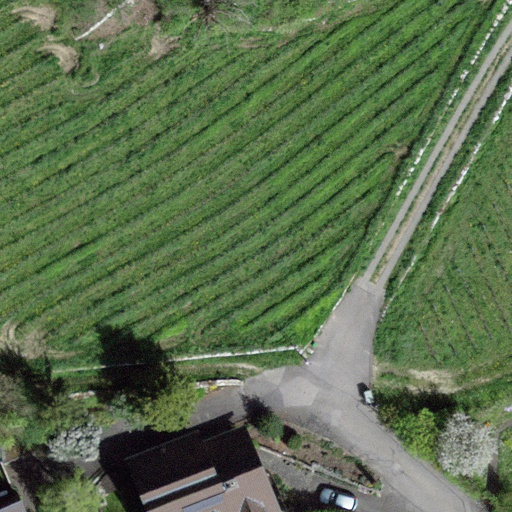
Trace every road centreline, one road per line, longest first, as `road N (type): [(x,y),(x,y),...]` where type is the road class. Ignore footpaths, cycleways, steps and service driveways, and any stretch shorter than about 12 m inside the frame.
road 1 (track): [(511,58),(317,391)]
road 2 (track): [(0,373),(234,370),(317,391)]
road 3 (residential): [(449,511),(317,391)]
